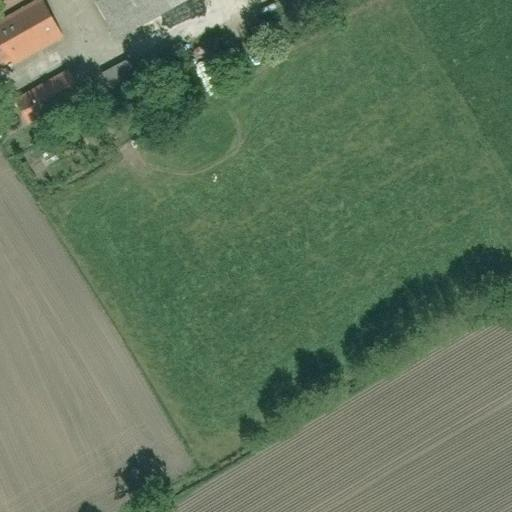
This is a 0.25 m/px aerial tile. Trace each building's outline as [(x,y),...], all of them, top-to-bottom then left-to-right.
[(38,0),(0,0),(0,70),(60,37),(38,0)] [(90,0),(114,42),(192,0),(90,0)] [(153,70),(173,62),(168,49),(147,57),(153,70)] [(127,64),(99,78),(110,100),(138,86),(127,64)] [(63,72),(13,99),(27,126),(78,99),(63,72)]
